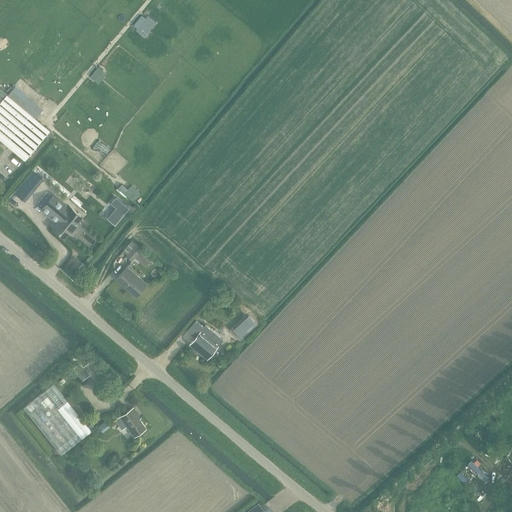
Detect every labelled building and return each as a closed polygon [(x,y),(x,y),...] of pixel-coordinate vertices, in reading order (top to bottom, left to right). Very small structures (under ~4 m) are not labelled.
[(156,21),(144,12),(133,26),(146,35),(156,21)] [(91,77),(99,83),(107,74),(98,67),(91,77)] [(50,130),(0,87),(0,139),(24,160),(50,130)] [(82,191),(88,181),(80,176),(73,186),(82,191)] [(64,235),(68,231),(81,216),(69,205),(67,207),(53,196),(42,209),(56,220),(52,225),(64,235)] [(116,208),(108,218),(115,224),(128,208),(116,197),(111,203),(116,208)] [(126,256),(132,261),(140,251),(134,246),(126,256)] [(146,284),(127,267),(116,279),(136,296),(146,284)] [(196,321),(187,331),(195,337),(190,344),(207,359),(218,346),(223,340),(205,325),(203,327),(196,321)] [(234,326),(230,331),(238,338),(244,331),(238,326),(236,328),(234,326)] [(82,381),(90,375),(99,385),(104,381),(101,378),(104,376),(91,360),(83,367),(79,362),(71,368),(82,381)] [(54,383),(23,407),(61,454),(92,430),(54,383)] [(115,420),(120,425),(122,429),(127,426),(134,436),(146,428),(137,416),(138,415),(133,407),(115,420)] [(244,511),(262,511),(266,509),(259,501),(244,511)]
